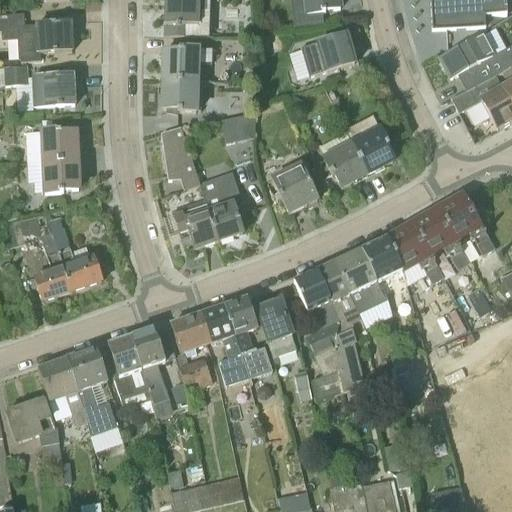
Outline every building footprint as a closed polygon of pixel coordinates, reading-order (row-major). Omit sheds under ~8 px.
[(338,0),(303,0),(305,18),(325,16),(325,14),(340,12),(338,0)] [(430,0),(432,33),(485,30),(485,18),(507,17),(505,0),(430,0)] [(207,3),(184,2),(164,2),(164,40),(207,41),(207,27),(207,3)] [(0,17),(0,34),(2,35),(2,29),(14,29),(14,28),(22,28),(21,17),(0,17)] [(70,25),(50,26),(35,27),(35,29),(17,29),(19,62),(20,62),(20,65),(40,65),(40,57),(72,55),(70,25)] [(346,38),(327,43),(300,51),(304,66),(308,80),(327,75),(354,67),(346,38)] [(511,71),(511,49),(494,59),(483,38),(439,60),(450,82),(457,79),(466,95),(496,79),(511,71)] [(163,84),(203,85),(203,66),(211,66),(211,57),(205,56),(205,53),(197,53),(179,52),(179,55),(163,54),(163,84)] [(27,69),(3,70),(5,88),(29,86),(27,69)] [(511,71),(496,79),(511,109),(511,71)] [(33,110),(43,110),(54,109),(74,108),(73,78),(53,79),(43,80),(32,80),(33,90),(33,109),(33,110)] [(511,109),(496,79),(466,95),(451,103),(458,117),(482,104),(498,134),(511,125),(511,109)] [(202,113),(203,85),(163,84),(162,113),(177,113),(177,116),(198,116),(198,113),(202,113)] [(301,118),(308,106),(293,98),(286,109),(301,118)] [(231,122),(235,145),(254,141),(255,118),(231,122)] [(221,124),(225,147),(235,145),(231,122),(221,124)] [(198,186),(199,186),(181,131),(161,137),(168,184),(184,183),(188,193),(199,189),(198,186)] [(350,145),(367,178),(393,165),(386,151),(389,150),(380,133),(379,133),(378,131),(350,145)] [(40,166),(77,164),(76,135),(60,136),(60,133),(39,134),(40,166)] [(367,178),(350,145),(322,160),(332,179),(334,178),(341,191),(367,178)] [(77,164),(40,166),(41,195),(41,198),(44,197),(63,197),(63,194),(78,193),(77,164)] [(317,204),(299,166),(270,180),(288,218),(317,204)] [(204,204),(218,245),(243,236),(237,220),(244,217),(230,176),(199,186),(198,186),(199,189),(204,204)] [(438,212),(457,246),(469,239),(472,244),(474,243),(483,259),(494,253),(464,198),(438,212)] [(194,253),(218,245),(204,204),(182,211),(184,216),(173,220),(179,237),(187,234),(194,253)] [(456,246),(457,246),(438,212),(413,227),(432,260),(444,254),(446,259),(448,258),(457,274),(468,267),(456,246)] [(52,236),(72,295),(102,285),(93,261),(75,267),(70,252),(60,224),(53,226),(50,217),(44,218),(50,236),(52,236)] [(44,218),(19,224),(23,244),(40,240),(50,236),(44,218)] [(23,244),(19,224),(4,227),(9,251),(24,248),(23,244)] [(432,260),(413,227),(387,241),(404,276),(418,268),(421,273),(423,272),(432,288),(444,282),(432,260)] [(42,305),(72,295),(52,236),(50,236),(40,240),(51,272),(33,278),(42,305)] [(403,276),(404,276),(387,241),(387,242),(361,254),(381,296),(383,301),(384,300),(395,294),(392,289),(406,281),(403,276)] [(353,308),(366,302),(371,313),(386,306),(384,300),(383,301),(381,296),(361,254),(334,267),(353,308)] [(334,267),(313,276),(337,327),(335,349),(344,396),(365,391),(354,347),(356,346),(351,327),(360,323),(353,308),(334,267)] [(317,405),(344,396),(335,349),(337,327),(313,276),(293,286),(308,317),(315,314),(316,317),(320,315),(327,330),(304,340),(314,361),(324,380),(313,383),(317,405)] [(511,304),(511,277),(510,278),(501,283),(511,304)] [(467,299),(479,320),(491,313),(480,292),(467,299)] [(225,309),(248,379),(249,382),(250,382),(272,375),(264,351),(253,355),(247,338),(258,333),(247,302),(225,309)] [(293,339),(287,321),(280,303),(256,311),(267,343),(268,342),(275,361),(296,354),(292,340),(293,339)] [(235,384),(248,379),(225,309),(197,319),(208,350),(222,345),(235,384)] [(184,358),(208,350),(197,319),(170,328),(180,357),(175,358),(178,369),(187,366),(184,358)] [(130,341),(148,393),(153,409),(169,403),(157,369),(175,363),(166,333),(155,336),(154,333),(130,341)] [(99,352),(106,373),(111,372),(114,381),(113,381),(120,402),(148,393),(130,341),(99,352)] [(392,358),(401,356),(401,355),(398,347),(389,349),(392,358)] [(89,426),(87,427),(90,440),(117,430),(108,406),(96,410),(90,392),(108,386),(104,374),(106,373),(99,352),(67,362),(89,426)] [(392,358),(390,359),(393,371),(405,368),(408,368),(404,355),(401,356),(392,358)] [(76,431),(87,427),(89,426),(67,362),(37,372),(48,404),(65,398),(76,431)] [(205,363),(178,372),(191,416),(202,412),(195,391),(212,385),(205,363)] [(308,389),(305,375),(294,377),(297,392),(308,389)] [(443,391),(472,390),(472,377),(443,377),(443,391)] [(61,466),(57,431),(53,432),(43,402),(6,415),(17,447),(39,439),(44,468),(53,467),(56,489),(64,488),(61,466)] [(123,412),(123,411),(117,413),(120,422),(129,419),(126,411),(123,412)] [(405,443),(384,447),(389,471),(410,467),(405,443)] [(71,486),(69,470),(62,471),(64,487),(71,486)] [(180,471),(167,474),(170,491),(183,489),(180,471)] [(414,489),(412,474),(396,476),(398,491),(414,489)] [(205,488),(210,510),(244,502),(239,480),(205,488)] [(362,490),(366,511),(398,511),(393,484),(362,490)] [(366,511),(362,490),(361,490),(361,487),(330,492),(333,511),(366,511)] [(203,511),(210,510),(205,488),(182,493),(171,496),(174,511),(203,511)]
